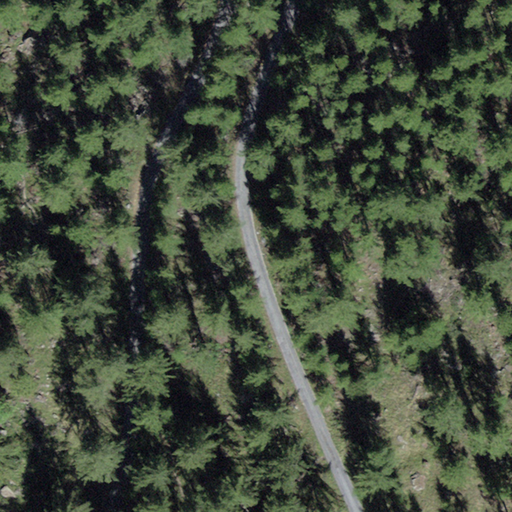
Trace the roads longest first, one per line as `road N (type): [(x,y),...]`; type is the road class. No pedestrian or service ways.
road 1 (unclassified): [(297,0),(250,180),(260,305),(333,511)]
road 2 (unclassified): [(105,511),(158,111),(217,0)]
